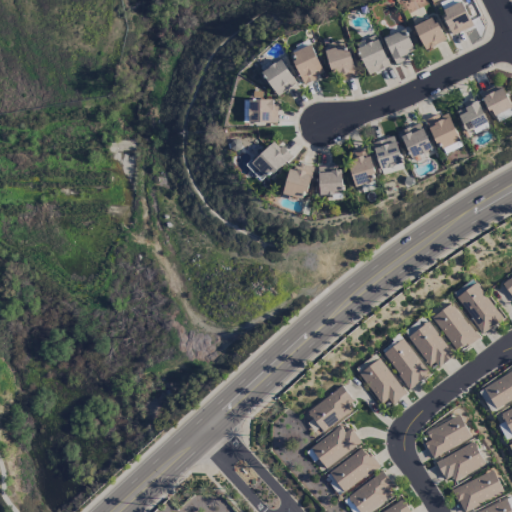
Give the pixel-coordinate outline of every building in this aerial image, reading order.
[(445,0),(439,3),(442,9),(460,2),(459,0),(445,0)] [(471,27),(463,3),(441,10),(450,35),(471,27)] [(445,41),(433,17),(413,27),(425,51),(445,41)] [(415,54),(404,29),(383,39),(394,63),(415,54)] [(356,49),(368,76),(389,66),(377,39),(356,49)] [(355,75),(346,44),(324,51),(333,82),(355,75)] [(314,81),(312,74),(320,72),(312,46),(291,52),(301,85),(314,81)] [(295,86),(283,60),(262,70),(274,96),(295,86)] [(481,94),(495,123),(511,115),(511,109),(500,84),(481,94)] [(488,126),(477,99),(455,108),(466,135),(488,126)] [(276,100),(248,100),(248,123),(275,123),(276,100)] [(459,140),(446,112),(425,121),(438,150),(459,140)] [(399,131),(409,158),(431,150),(421,123),(399,131)] [(380,171),(403,163),(393,136),(371,144),(380,171)] [(263,184),(289,156),(273,140),(247,168),(263,184)] [(352,154),(354,160),(346,163),(354,187),(376,180),(366,149),(352,154)] [(283,196),(306,200),(311,168),(287,165),(283,196)] [(316,168),(317,196),(342,195),(341,167),(316,168)] [(511,298),(511,276),(501,284),(511,298)] [(456,296),(480,334),(502,321),(478,282),(456,296)] [(476,338),(452,303),(432,317),(455,352),(476,338)] [(429,370),(451,357),(430,322),(408,335),(429,370)] [(408,390),(428,376),(403,339),(383,353),(408,390)] [(358,373),(379,404),(387,399),(391,405),(405,395),(379,359),(358,373)] [(511,400),(511,370),(484,388),(497,410),(511,400)] [(356,410),(342,388),(307,409),(321,432),(356,410)] [(511,407),(501,412),(511,436),(511,435),(511,407)] [(429,441),(424,443),(430,457),(470,440),(460,416),(425,431),(429,441)] [(350,428),(344,433),(339,427),(310,448),(325,469),(361,443),(350,428)] [(443,480),(451,477),(453,481),(485,466),(475,443),(435,461),(443,480)] [(329,470),(342,491),(378,469),(364,448),(329,470)] [(461,511),(503,494),(493,471),(452,489),(461,511)] [(393,487),(384,473),(348,494),(358,511),(368,511),(391,499),(387,491),(393,487)] [(409,511),(404,501),(382,511),(409,511)] [(511,511),(507,501),(477,511),(511,511)]
